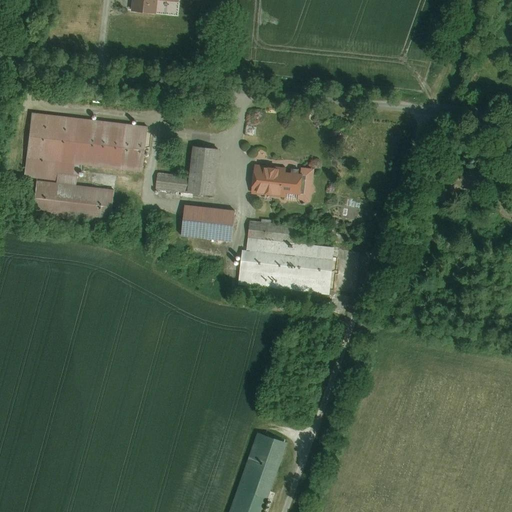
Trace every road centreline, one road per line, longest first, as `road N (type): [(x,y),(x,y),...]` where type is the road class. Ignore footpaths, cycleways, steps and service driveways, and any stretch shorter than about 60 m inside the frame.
road 1 (unclassified): [(0,60),(511,118)]
road 2 (track): [(284,511),(427,108)]
